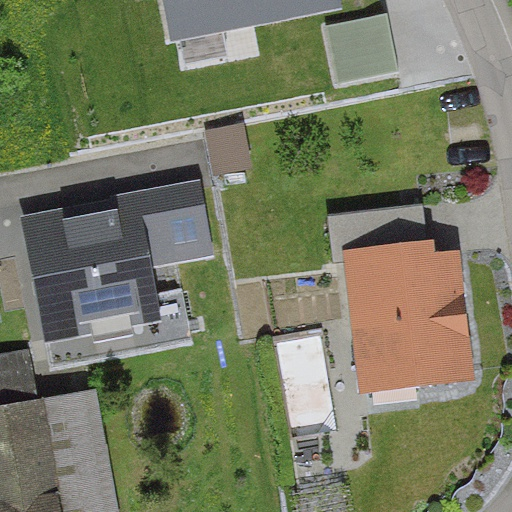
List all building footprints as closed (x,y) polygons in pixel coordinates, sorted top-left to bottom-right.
[(169,0),(177,35),(337,2),(336,0),(169,0)] [(384,17),(331,28),(342,79),(395,68),(384,17)] [(245,122),(207,129),(216,173),(253,166),(245,122)] [(184,289),(156,294),(152,269),(215,257),(201,179),(19,213),(43,345),(49,344),(53,364),(193,339),(184,289)] [(335,261),(344,260),(343,251),(426,240),(422,207),(330,219),(335,261)] [(360,391),(476,376),(461,254),(438,256),(436,239),(426,240),(343,251),(344,260),(360,391)] [(0,511),(62,511),(43,398),(39,398),(31,350),(0,355),(0,511)] [(116,511),(93,392),(43,398),(62,511),(116,511)]
